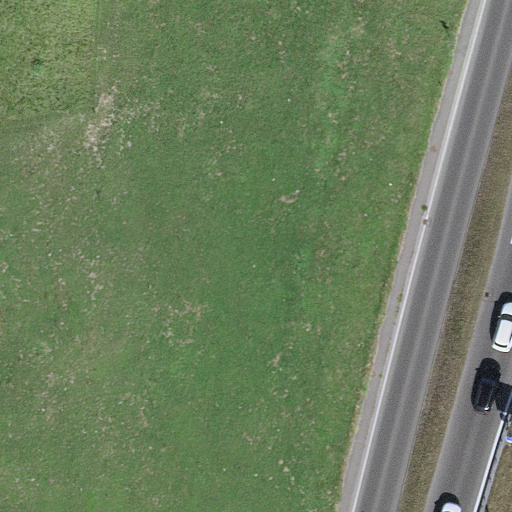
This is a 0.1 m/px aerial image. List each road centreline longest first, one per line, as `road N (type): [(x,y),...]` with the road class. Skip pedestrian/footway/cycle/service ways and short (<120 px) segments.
road 1 (primary): [(507,0),(375,511)]
road 2 (primary): [(446,511),(511,303)]
